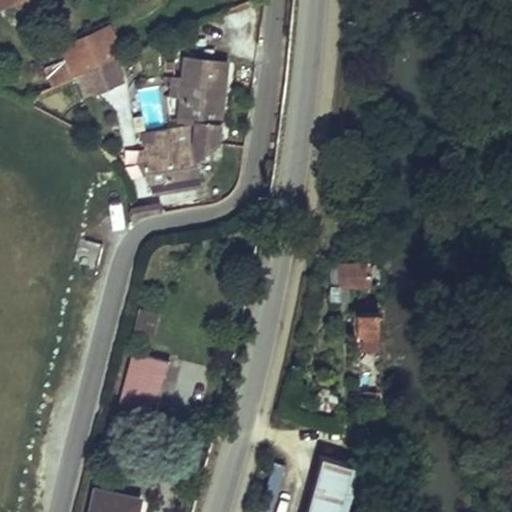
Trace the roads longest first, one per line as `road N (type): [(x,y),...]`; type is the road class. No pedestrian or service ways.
road 1 (residential): [(277,0),(255,169),(241,193),(140,222),(126,246),(59,511)]
road 2 (residential): [(215,511),(274,293),(313,0)]
